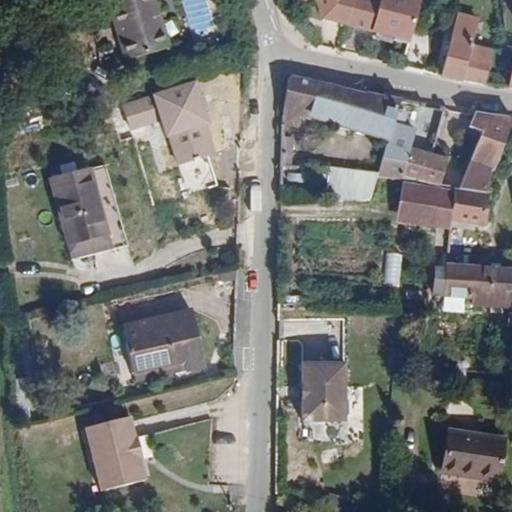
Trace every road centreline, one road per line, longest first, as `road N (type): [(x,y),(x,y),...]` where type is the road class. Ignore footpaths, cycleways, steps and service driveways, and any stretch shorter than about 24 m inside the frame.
road 1 (residential): [(273,51),(258,511)]
road 2 (residential): [(273,51),(511,101)]
road 3 (track): [(258,500),(406,507),(416,494),(420,429)]
